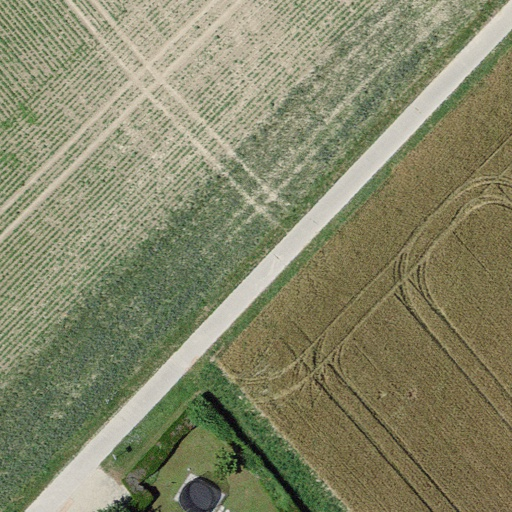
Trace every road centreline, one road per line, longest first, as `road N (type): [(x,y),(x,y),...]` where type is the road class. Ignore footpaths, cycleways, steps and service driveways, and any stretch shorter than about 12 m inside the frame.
road 1 (track): [(173,375),(511,17)]
road 2 (residential): [(46,511),(173,375)]
